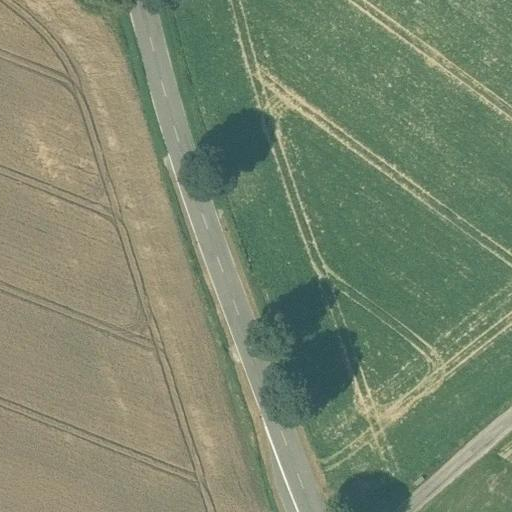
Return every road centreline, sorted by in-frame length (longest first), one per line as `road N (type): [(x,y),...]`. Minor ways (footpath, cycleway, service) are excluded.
road 1 (secondary): [(146,0),(166,92),(240,323),(312,511)]
road 2 (unclassified): [(511,421),(403,511)]
